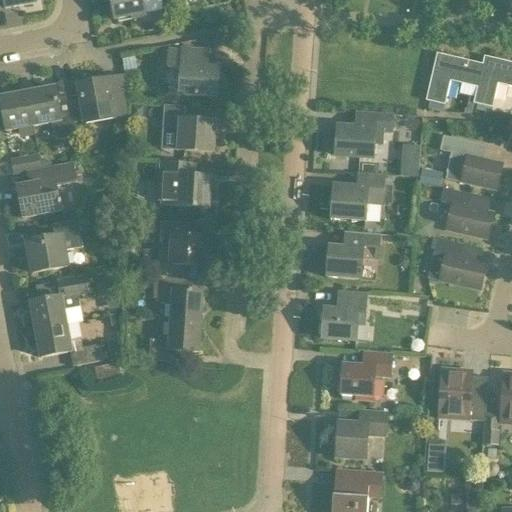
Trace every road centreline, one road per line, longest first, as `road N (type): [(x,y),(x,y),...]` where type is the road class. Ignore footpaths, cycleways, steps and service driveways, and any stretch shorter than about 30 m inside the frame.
road 1 (residential): [(267,511),(274,501),(302,12)]
road 2 (residential): [(302,12),(511,33)]
road 3 (residential): [(35,511),(0,342)]
